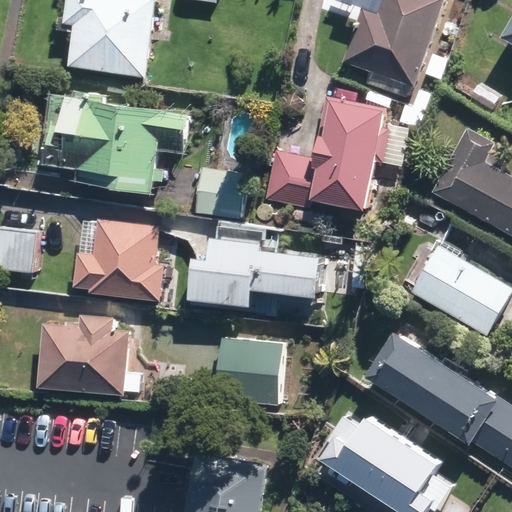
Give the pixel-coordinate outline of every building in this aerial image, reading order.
[(158,0),(70,0),(69,13),(61,12),(59,28),(76,31),(71,64),(148,75),(158,0)] [(386,0),(384,8),(369,2),(349,57),(420,84),(450,0),(386,0)] [(511,17),(503,32),(511,37),(511,17)] [(20,102),(24,85),(11,83),(9,100),(20,102)] [(77,185),(153,194),(159,152),(187,156),(193,114),(106,103),(107,97),(69,93),(69,98),(52,96),(47,132),(53,133),(49,167),(79,172),(77,185)] [(315,157),(276,149),(266,199),(313,208),(317,194),(370,205),(391,106),(328,93),(315,157)] [(431,189),(511,233),(511,172),(487,158),(498,139),(468,122),(431,189)] [(417,141),(401,136),(395,156),(411,161),(417,141)] [(429,174),(434,163),(426,160),(422,171),(429,174)] [(201,168),(195,211),(241,218),(247,175),(201,168)] [(157,262),(162,223),(99,216),(95,252),(79,251),(75,285),(91,286),(91,292),(161,300),(166,263),(157,262)] [(0,268),(33,273),(38,232),(0,227),(0,268)] [(414,288),(487,331),(489,328),(506,338),(509,333),(511,327),(511,297),(508,296),(511,289),(511,283),(441,242),(414,288)] [(261,248),(260,258),(246,257),(246,262),(202,257),(197,298),(196,310),(223,312),(224,301),(239,303),(238,307),(282,312),(284,298),(316,302),(321,255),(261,248)] [(199,318),(159,313),(156,342),(195,347),(199,318)] [(39,386),(125,395),(132,332),(115,330),(116,319),(84,315),(83,325),(46,321),(39,386)] [(369,369),(511,463),(511,400),(503,394),(504,393),(399,323),(369,369)] [(270,511),(281,457),(209,451),(198,511),(270,511)]
